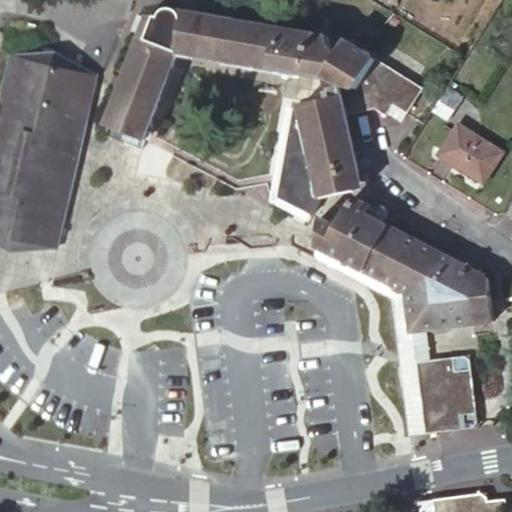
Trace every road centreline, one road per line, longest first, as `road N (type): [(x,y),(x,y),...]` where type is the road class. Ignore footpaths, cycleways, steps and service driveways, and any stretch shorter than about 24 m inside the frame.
road 1 (tertiary): [(98,495),(198,499),(511,458)]
road 2 (residential): [(370,126),(388,179),(511,263)]
